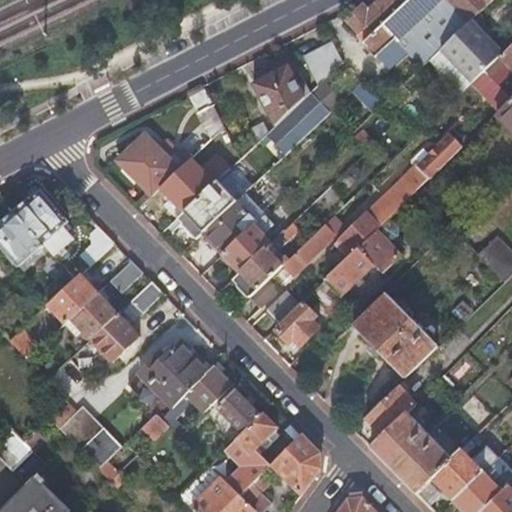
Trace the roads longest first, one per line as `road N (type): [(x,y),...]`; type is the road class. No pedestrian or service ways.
road 1 (residential): [(48,138),(351,459)]
road 2 (residential): [(48,138),(313,0)]
